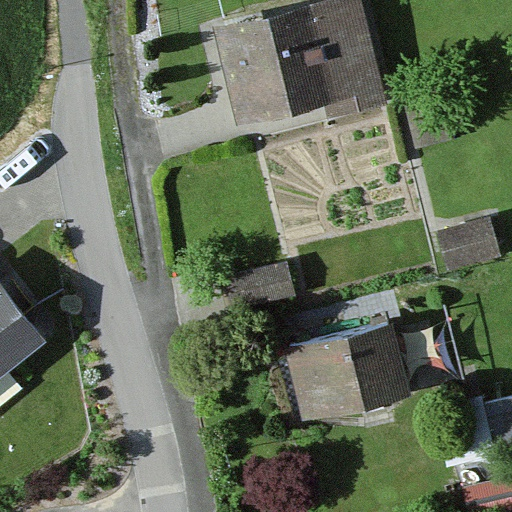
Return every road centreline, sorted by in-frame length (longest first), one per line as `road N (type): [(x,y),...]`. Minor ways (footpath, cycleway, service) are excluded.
road 1 (residential): [(70,0),(89,183),(160,511)]
road 2 (track): [(133,384),(153,262),(118,0)]
